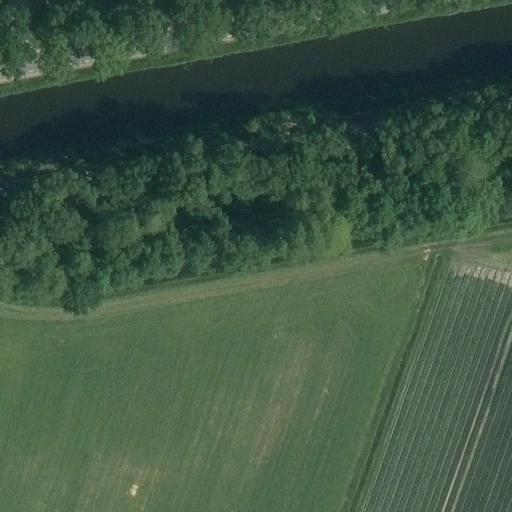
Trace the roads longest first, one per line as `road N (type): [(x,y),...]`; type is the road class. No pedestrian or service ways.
road 1 (unclassified): [(511,102),(0,192)]
road 2 (tertiary): [(378,0),(0,70)]
